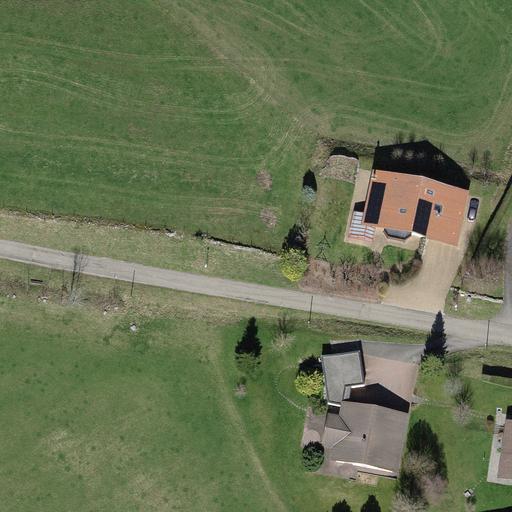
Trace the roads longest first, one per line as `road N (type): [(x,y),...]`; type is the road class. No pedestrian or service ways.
road 1 (track): [(0,257),(336,311)]
road 2 (residential): [(511,343),(336,311)]
